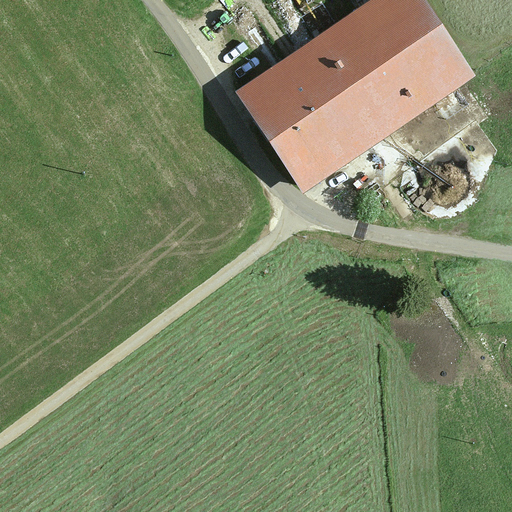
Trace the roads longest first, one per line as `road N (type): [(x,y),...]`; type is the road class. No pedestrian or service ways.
road 1 (unclassified): [(511,255),(362,230),(308,210),(238,133),(157,0)]
road 2 (track): [(308,210),(0,441)]
